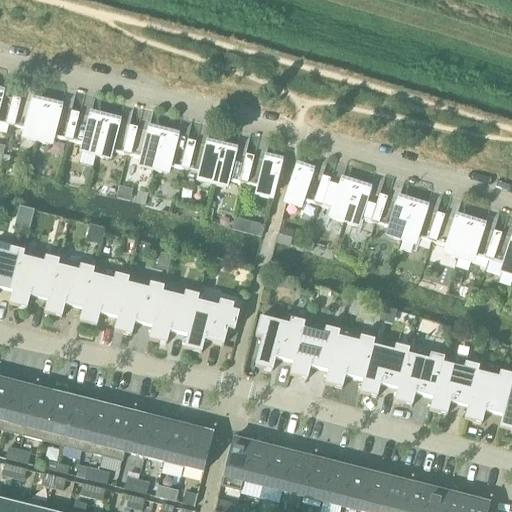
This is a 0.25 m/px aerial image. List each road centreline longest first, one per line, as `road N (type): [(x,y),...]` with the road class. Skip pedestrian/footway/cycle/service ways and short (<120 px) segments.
road 1 (residential): [(511,196),(0,56)]
road 2 (residential): [(511,467),(232,388)]
road 3 (residential): [(0,333),(232,388)]
